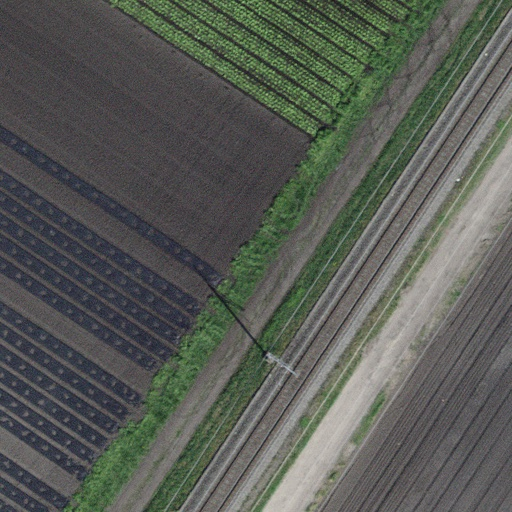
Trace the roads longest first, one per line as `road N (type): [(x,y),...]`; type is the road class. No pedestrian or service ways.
road 1 (track): [(68,511),(393,0)]
road 2 (track): [(511,192),(298,511)]
